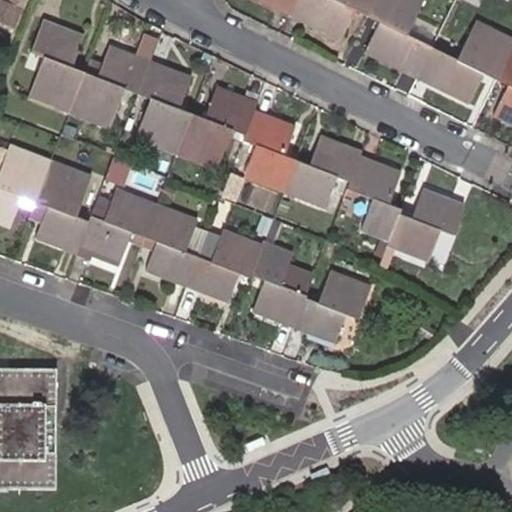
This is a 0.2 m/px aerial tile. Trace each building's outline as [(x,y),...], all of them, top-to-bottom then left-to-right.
[(0,26),(6,29),(20,0),(0,0),(0,2),(0,26)] [(257,0),(288,15),(295,0),(257,0)] [(353,10),(367,17),(374,0),(295,0),(288,15),(338,41),(353,10)] [(364,53),(415,78),(430,49),(405,35),(409,28),(422,0),(374,0),(367,17),(379,23),(364,53)] [(481,73),(494,80),(511,43),(473,24),(455,61),(430,49),(415,78),(466,103),(481,73)] [(68,115),(87,66),(73,60),(81,40),(44,25),(31,57),(44,62),(29,100),(68,115)] [(409,28),(405,35),(430,49),(434,40),(409,28)] [(135,61),(148,66),(157,43),(144,37),(135,61)] [(511,42),(511,43),(494,80),(507,86),(492,116),(511,126),(511,42)] [(136,97),(148,66),(135,61),(108,51),(100,71),(87,66),(68,115),(109,131),(124,93),(136,97)] [(137,141),(176,156),(191,116),(179,111),(190,82),(148,66),(136,97),(151,103),(137,141)] [(191,116),(176,156),(216,172),(231,132),(244,137),(252,115),(255,108),(216,92),(205,121),(191,116)] [(253,149),(241,178),(283,194),(295,163),(281,157),(291,130),(252,115),(244,137),(241,144),(253,149)] [(324,210),(335,181),(347,185),(357,161),(359,156),(318,141),(308,168),(295,163),(283,194),(324,210)] [(18,198),(30,202),(45,160),(9,147),(6,153),(0,150),(0,225),(7,228),(18,198)] [(45,160),(30,202),(44,207),(33,236),(73,251),(75,247),(83,225),(67,219),(83,174),(45,160)] [(391,235),(399,214),(400,211),(388,206),(399,177),(357,161),(347,185),(375,196),(363,225),(391,235)] [(230,204),(237,187),(227,182),(220,199),(230,204)] [(96,190),(83,225),(75,247),(115,262),(125,234),(138,239),(151,204),(110,189),(107,195),(96,190)] [(391,235),(387,244),(427,260),(439,230),(450,235),(461,206),(422,191),(411,219),(399,214),(391,235)] [(191,219),(151,204),(138,239),(153,244),(142,273),(182,287),(193,258),(202,232),(188,227),(191,219)] [(207,263),(193,258),(182,287),(224,303),(232,279),(243,283),(245,278),(258,244),(220,229),(207,263)] [(259,241),(258,244),(245,278),(260,284),(249,313),(289,328),(300,299),(302,294),(297,292),(305,273),(285,265),(290,252),(259,241)] [(314,304),(300,299),(289,328),(333,344),(344,316),(355,320),(368,284),(327,269),(314,304)] [(4,382),(5,370),(0,370),(0,487),(15,488),(16,476),(40,476),(43,413),(54,413),(55,384),(4,382)] [(55,372),(5,370),(4,382),(55,384),(55,372)] [(471,409),(483,396),(475,390),(463,403),(471,409)] [(50,489),(54,413),(43,413),(40,476),(16,476),(15,488),(50,489)]
